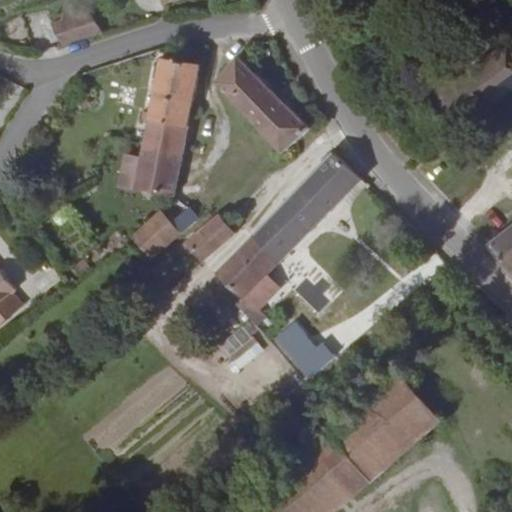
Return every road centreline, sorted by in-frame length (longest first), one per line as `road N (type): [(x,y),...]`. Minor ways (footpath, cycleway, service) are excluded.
road 1 (tertiary): [(293,16),(356,132),(511,293)]
road 2 (residential): [(49,68),(130,42),(293,16)]
